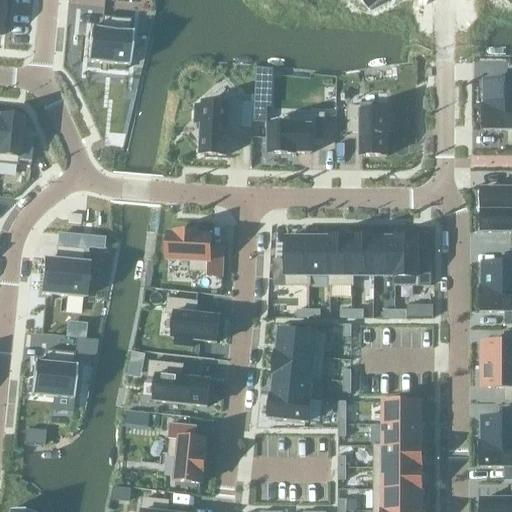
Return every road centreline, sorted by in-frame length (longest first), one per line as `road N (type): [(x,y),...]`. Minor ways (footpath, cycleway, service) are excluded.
road 1 (residential): [(442,193),(458,214),(461,245),(456,511)]
road 2 (residential): [(223,511),(248,198)]
road 3 (residential): [(442,193),(248,198)]
road 4 (residential): [(442,0),(442,193)]
road 5 (residential): [(82,167),(27,222),(4,319)]
